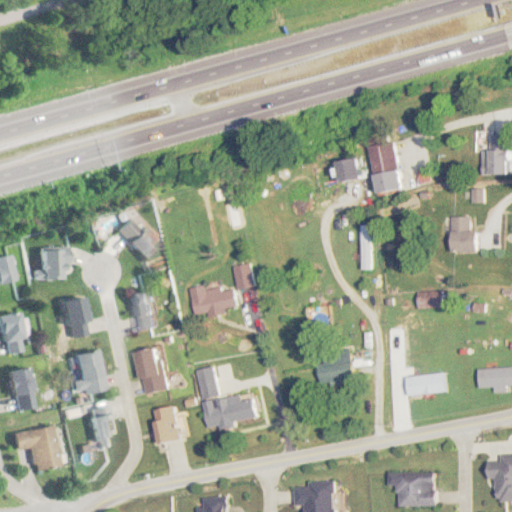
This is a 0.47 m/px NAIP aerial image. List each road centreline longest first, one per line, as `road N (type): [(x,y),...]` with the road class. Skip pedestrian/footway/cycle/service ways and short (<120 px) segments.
road 1 (motorway): [(0,178),(511,37)]
road 2 (motorway): [(464,0),(0,135)]
road 3 (residential): [(43,505),(86,509),(112,493),(511,412)]
road 4 (residential): [(380,440),(374,323),(335,279),(324,227),(333,208),(358,191)]
road 5 (residential): [(112,493),(140,442),(97,272)]
